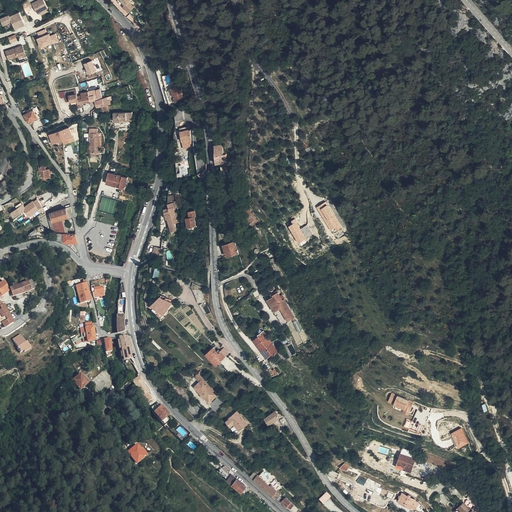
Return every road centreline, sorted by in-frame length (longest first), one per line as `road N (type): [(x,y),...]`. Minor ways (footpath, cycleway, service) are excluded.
road 1 (tertiary): [(356,511),(330,486),(221,318),(209,128),(172,0)]
road 2 (tertiary): [(285,511),(161,395),(139,353),(132,273)]
road 3 (tertiary): [(132,273),(160,178),(161,123),(138,38),(103,0)]
road 4 (residential): [(84,263),(68,182),(18,115),(30,178),(0,201)]
road 5 (residential): [(0,260),(29,256),(48,279),(42,304),(0,332)]
road 6 (track): [(511,470),(478,375),(452,358)]
